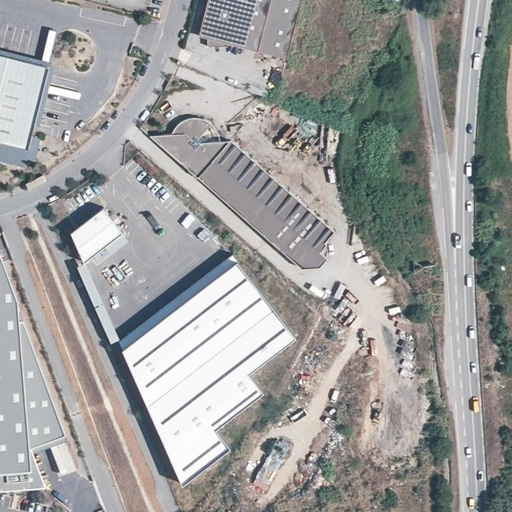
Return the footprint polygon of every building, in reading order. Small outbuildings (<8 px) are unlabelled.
[(227,49),(228,45),(264,54),(287,61),(302,0),(209,0),(208,5),(209,41),(209,48),(227,49)] [(199,38),(209,41),(208,5),(199,38)] [(0,56),(49,69),(50,64),(0,51),(0,56)] [(0,56),(0,163),(23,169),(26,161),(28,150),(32,137),(49,69),(0,56)] [(334,229),(311,210),(247,155),(228,138),(219,138),(217,130),(213,124),(207,119),(201,117),(194,117),(187,117),(182,120),(178,124),(174,128),(172,132),(171,137),(149,137),(157,144),(181,165),(223,201),(271,242),(302,270),(319,268),(327,259),(326,257),(329,252),(329,248),(325,246),(327,242),(325,240),(334,229)] [(32,137),(28,150),(26,161),(33,163),(39,139),(32,137)] [(172,197),(160,209),(187,236),(200,224),(172,197)] [(112,218),(105,209),(72,234),(86,265),(125,235),(118,226),(112,218)] [(122,223),(116,215),(112,218),(118,226),(122,223)] [(203,251),(208,256),(220,244),(201,224),(182,243),(196,258),(203,251)] [(234,255),(120,341),(186,490),(234,452),(220,431),(267,396),(251,374),(298,339),(234,255)] [(16,327),(17,307),(0,261),(0,494),(44,490),(30,453),(66,440),(24,326),(16,327)] [(119,341),(89,264),(80,267),(110,345),(119,341)] [(265,491),(292,446),(279,439),(253,483),(265,491)]
